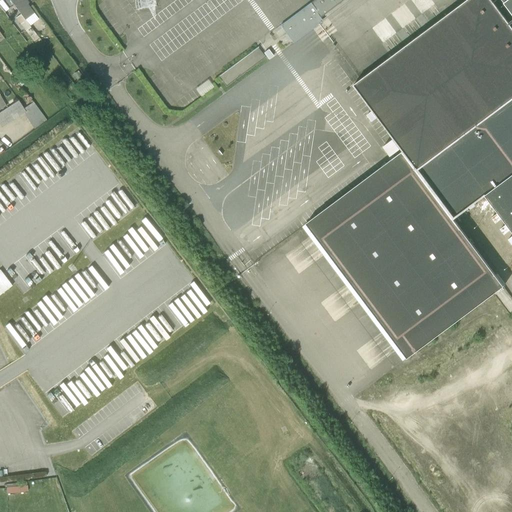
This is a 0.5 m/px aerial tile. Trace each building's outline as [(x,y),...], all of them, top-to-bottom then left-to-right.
[(8,8),(14,4),(10,0),(0,0),(0,8),(4,13),(9,9),(8,8)] [(39,20),(33,13),(27,4),(28,3),(26,0),(10,0),(14,4),(21,14),(25,19),(30,26),(39,20)] [(453,219),(484,196),(511,174),(511,0),(466,0),(353,84),(403,151),(303,225),(404,360),(503,286),(453,219)] [(314,0),(310,4),(321,18),(344,0),(314,0)] [(323,21),(321,18),(310,4),(280,26),(293,43),(323,21)] [(25,19),(21,14),(15,19),(24,31),(30,28),(25,19)] [(226,87),(266,57),(258,46),(217,76),(226,87)] [(0,125),(1,128),(23,113),(25,112),(23,109),(17,101),(7,108),(0,112),(0,125)] [(46,120),(33,102),(23,109),(25,112),(23,113),(34,129),(46,120)] [(511,174),(484,196),(511,232),(511,174)] [(0,266),(0,292),(12,282),(0,267),(0,266)] [(98,386),(202,314),(196,304),(189,309),(179,295),(86,359),(94,370),(89,373),(98,386)] [(6,493),(27,492),(27,486),(26,486),(26,482),(4,485),(4,488),(6,488),(6,493)]
